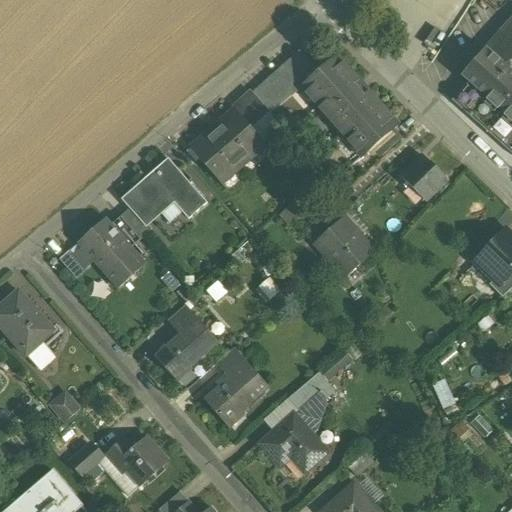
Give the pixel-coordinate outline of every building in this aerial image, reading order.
[(511,18),(485,49),(511,73),(511,18)] [(511,73),(485,49),(461,76),(468,83),(451,101),(511,155),(511,73)] [(301,54),(253,96),(268,113),(271,115),(301,89),(318,73),(301,54)] [(398,127),(337,57),(318,73),(301,89),(361,158),(373,148),(393,131),(398,127)] [(250,92),(230,109),(233,112),(234,111),(250,129),(268,113),(253,96),(250,92)] [(233,112),(190,149),(221,185),(266,147),(250,129),(234,111),(233,112)] [(393,131),(373,148),(381,157),(401,140),(393,131)] [(424,158),(402,180),(424,201),(446,180),(424,158)] [(207,204),(168,160),(155,171),(157,174),(124,204),(129,210),(142,224),(143,223),(153,214),(157,219),(161,215),(169,224),(182,213),(188,221),(207,204)] [(329,201),(306,207),(310,220),(333,214),(329,201)] [(142,224),(129,210),(120,218),(140,241),(151,232),(143,223),(142,224)] [(140,241),(120,218),(109,227),(129,250),(140,241)] [(345,218),(314,245),(343,279),(374,252),(345,218)] [(109,227),(104,221),(79,243),(83,248),(94,261),(107,276),(132,254),(109,227)] [(511,237),(505,231),(475,263),(493,281),(498,286),(511,271),(511,237)] [(83,248),(74,256),(86,269),(94,261),(83,248)] [(86,272),(68,252),(58,260),(76,280),(86,272)] [(107,276),(106,277),(117,290),(145,265),(134,252),(132,254),(107,276)] [(511,271),(498,286),(493,281),(489,286),(502,299),(511,289),(511,271)] [(53,332),(17,292),(2,306),(2,307),(0,308),(0,328),(37,371),(54,356),(41,342),(53,332)] [(194,317),(186,307),(168,323),(177,333),(180,330),(194,317)] [(194,317),(180,330),(183,334),(155,359),(176,383),(191,370),(190,369),(217,343),(194,317)] [(266,387),(234,350),(216,366),(225,376),(228,373),(233,378),(204,402),(228,429),(229,428),(228,426),(239,416),(241,417),(242,416),(238,411),(266,387)] [(318,375),(288,400),(298,411),(317,395),(322,402),(332,394),(318,375)] [(434,386),(446,411),(456,406),(444,381),(434,386)] [(79,411),(69,400),(55,412),(64,423),(79,411)] [(328,454),(293,415),(258,446),(279,469),(294,456),(308,471),(328,454)] [(132,449),(123,439),(105,455),(105,456),(115,467),(119,464),(139,487),(140,488),(168,463),(146,438),(132,449)] [(89,446),(68,464),(81,478),(97,464),(97,463),(101,460),(89,446)] [(365,455),(348,469),(356,478),(373,464),(365,455)] [(119,464),(115,467),(105,456),(101,460),(97,463),(97,464),(127,498),(139,487),(119,464)] [(52,472),(4,511),(75,511),(81,507),(52,472)] [(378,511),(354,484),(320,511),(378,511)] [(179,493),(159,510),(160,511),(177,511),(188,503),(179,493)] [(195,511),(188,503),(177,511),(195,511)]
